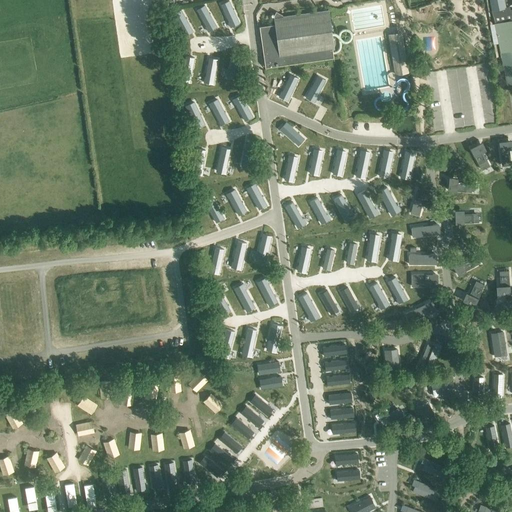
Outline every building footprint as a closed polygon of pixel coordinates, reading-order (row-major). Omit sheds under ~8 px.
[(229,0),(221,4),(229,21),(228,22),(231,27),(236,25),(236,24),(239,22),(229,0)] [(488,0),(491,10),(506,7),(505,0),(488,0)] [(205,5),(197,9),(206,26),(208,31),(214,28),(213,28),(217,26),(205,5)] [(275,25),(259,27),(265,68),(334,58),(332,49),(334,49),(328,5),(327,5),(328,10),(274,18),(275,25)] [(511,14),(511,10),(511,11),(510,6),(506,7),(491,10),(506,85),(511,84),(511,20),(511,15),(511,14)] [(181,10),(173,14),(182,31),(184,36),(190,33),(189,32),(193,31),(181,10)] [(408,72),(404,31),(390,33),(394,73),(408,72)] [(229,72),(227,77),(233,79),(233,78),(237,79),(243,55),(234,53),(230,72),(229,72)] [(182,75),(181,81),(186,82),(187,81),(191,81),(195,58),(186,56),(183,75),(182,75)] [(205,76),(204,82),(210,83),(210,82),(214,83),(218,59),(209,58),(206,77),(205,76)] [(281,91),(279,96),(284,99),(284,98),(288,100),(298,78),(290,74),(282,91),(281,91)] [(318,75),(306,96),(310,98),(309,99),(314,102),(317,97),(316,96),(326,80),(318,75)] [(238,96),(232,99),(235,105),(236,104),(245,121),(253,117),(242,95),(238,97),(238,96)] [(214,101),(209,103),(212,109),(212,108),(221,125),(229,121),(218,100),(214,101)] [(191,103),(185,106),(188,111),(189,111),(197,128),(205,124),(195,103),(191,104),(191,103)] [(283,125),(279,129),(284,133),(298,146),(304,139),(287,123),(284,126),(283,125)] [(508,140),(499,141),(502,164),(511,163),(509,149),(508,140)] [(247,141),(242,164),(246,165),(245,166),(251,167),(252,161),(251,161),(255,142),(247,141)] [(478,144),(470,148),(480,168),(488,164),(482,152),(478,144)] [(222,147),(217,171),(220,172),(220,173),(226,174),(227,168),(226,168),(230,149),(222,147)] [(313,155),(309,173),(318,175),(323,152),(319,151),(319,150),(314,148),(312,154),(313,155)] [(197,149),(193,172),(197,173),(197,174),(203,175),(204,169),(203,169),(206,150),(197,149)] [(337,155),(333,174),(342,176),(347,152),(343,151),(343,150),(337,149),(336,155),(337,155)] [(383,155),(379,176),(388,178),(393,152),(389,151),(389,150),(384,149),(382,155),(383,155)] [(360,156),(356,176),(365,178),(370,153),(366,152),(366,151),(361,150),(359,156),(360,156)] [(405,157),(401,177),(410,179),(415,154),(411,153),(411,152),(405,151),(404,157),(405,157)] [(288,161),(284,179),(293,181),(298,158),(294,157),(294,156),(288,155),(287,161),(288,161)] [(449,181),(448,190),(471,192),(472,183),(458,181),(449,181)] [(252,185),(246,188),(249,193),(250,193),(259,209),(267,205),(256,184),(252,186),(252,185)] [(387,187),(379,191),(391,214),(394,213),(395,213),(400,211),(397,205),(396,206),(387,187)] [(417,188),(410,213),(419,215),(426,190),(417,188)] [(232,191),(226,194),(229,199),(230,199),(239,215),(247,211),(236,190),(232,192),(232,191)] [(365,190),(357,194),(369,217),(373,215),(373,216),(379,213),(376,208),(375,209),(365,190)] [(342,195),(334,199),(345,220),(348,218),(349,219),(354,216),(351,211),(351,212),(342,195)] [(209,198),(204,201),(206,206),(207,206),(216,223),(224,218),(213,197),(209,199),(209,198)] [(318,198),(310,202),(321,223),(324,221),(325,222),(330,219),(327,214),(326,214),(318,198)] [(293,202),(285,207),(297,227),(300,225),(301,226),(306,223),(303,218),(302,219),(293,202)] [(464,213),(455,214),(456,223),(479,222),(478,213),(464,213)] [(437,224),(412,227),(413,237),(438,234),(437,224)] [(392,239),(388,259),(397,261),(401,235),(398,234),(398,233),(392,232),(391,238),(392,239)] [(370,239),(366,260),(375,262),(380,236),(376,235),(376,234),(370,233),(369,239),(370,239)] [(257,254),(256,260),(262,261),(262,260),(266,261),(272,236),(263,234),(258,254),(257,254)] [(232,262),(231,267),(237,269),(237,268),(241,269),(247,243),(238,241),(233,262),(232,262)] [(349,242),(346,262),(354,263),(357,244),(349,242)] [(301,252),(297,271),(306,273),(311,249),(307,248),(307,247),(302,246),(300,252),(301,252)] [(210,266),(209,272),(215,273),(215,272),(219,273),(224,250),(216,248),(211,266),(210,266)] [(327,249),(322,268),(330,270),(334,250),(327,249)] [(434,254),(409,254),(409,264),(434,264),(434,254)] [(479,263),(475,255),(462,261),(454,265),(458,273),(479,263)] [(508,272),(499,272),(500,286),(501,295),(510,295),(508,272)] [(435,274),(412,274),(412,286),(435,286),(435,274)] [(16,275),(4,277),(4,285),(17,284),(16,275)] [(261,281),(258,283),(270,306),(278,301),(268,283),(269,282),(266,277),(261,280),(261,281)] [(395,277),(388,281),(397,298),(396,298),(398,304),(404,301),(403,300),(407,298),(395,277)] [(470,294),(467,302),(475,306),(484,285),(476,281),(470,294)] [(238,287),(235,289),(247,312),(255,307),(245,289),(246,288),(243,283),(238,286),(238,287)] [(377,283),(369,287),(378,304),(381,310),(386,307),(385,306),(389,304),(377,283)] [(214,290),(210,292),(223,315),(230,311),(220,292),(221,292),(219,287),(213,290),(214,290)] [(347,287),(340,291),(351,310),(358,306),(347,287)] [(327,290),(320,294),(331,313),(338,309),(327,290)] [(307,293),(299,297),(309,316),(308,316),(311,321),(316,319),(316,318),(319,316),(307,293)] [(428,302),(405,313),(410,322),(432,311),(428,302)] [(272,324),(267,349),(271,350),(270,351),(276,352),(278,346),(277,346),(281,326),(272,324)] [(248,328),(242,354),(246,354),(246,355),(252,357),(253,351),(252,351),(257,330),(248,328)] [(226,329),(219,354),(223,355),(223,356),(229,358),(230,352),(229,352),(235,331),(226,329)] [(503,332),(491,334),(494,357),(506,356),(503,332)] [(428,343),(419,365),(431,370),(440,348),(428,343)] [(345,344),(323,347),(324,355),(346,353),(345,344)] [(397,349),(385,350),(387,373),(392,373),(392,374),(395,373),(395,372),(399,372),(397,349)] [(347,359),(325,362),(326,370),(348,368),(347,359)] [(278,362),(258,365),(259,373),(280,370),(278,362)] [(200,372),(188,384),(197,393),(209,381),(200,372)] [(349,374),(327,377),(328,385),(350,382),(349,374)] [(494,374),(493,396),(501,396),(502,374),(494,374)] [(168,376),(169,393),(181,392),(180,375),(168,376)] [(280,376),(260,380),(261,388),(282,385),(280,376)] [(475,377),(474,399),(482,399),(483,377),(475,377)] [(437,380),(431,381),(432,387),(433,387),(434,396),(453,393),(451,379),(438,381),(437,380)] [(99,382),(101,400),(112,398),(111,381),(99,382)] [(147,383),(144,400),(156,402),(159,385),(147,383)] [(123,387),(120,404),(132,407),(136,390),(123,387)] [(351,393),(329,395),(330,404),(352,401),(351,393)] [(25,394),(24,411),(35,412),(37,395),(25,394)] [(210,394),(203,402),(217,414),(224,406),(210,394)] [(255,394),(250,401),(267,415),(272,408),(255,394)] [(83,396),(77,406),(91,415),(97,405),(83,396)] [(423,405),(415,409),(423,426),(435,420),(430,408),(431,407),(428,402),(423,404),(423,405)] [(246,406),(240,412),(258,426),(263,420),(246,406)] [(352,408),(331,410),(332,419),(353,416),(352,408)] [(390,414),(387,410),(375,417),(386,429),(403,417),(398,409),(390,414)] [(15,410),(5,416),(13,430),(24,424),(15,410)] [(236,417),(231,424),(248,438),(253,431),(236,417)] [(93,421),(75,425),(77,437),(95,433),(93,421)] [(354,423),(332,425),(333,434),(355,431),(354,423)] [(511,434),(510,424),(501,426),(505,447),(511,446),(511,434)] [(494,426),(485,428),(490,450),(498,448),(494,426)] [(190,430),(179,433),(183,450),(195,447),(190,430)] [(142,433),(130,432),(128,449),(140,450),(142,433)] [(224,432),(219,438),(236,452),(241,445),(224,432)] [(162,434),(150,435),(152,453),(164,451),(162,434)] [(278,437),(264,452),(277,464),(291,450),(278,437)] [(114,440),(103,444),(109,460),(120,456),(114,440)] [(215,443),(209,450),(226,464),(232,457),(215,443)] [(96,451),(86,446),(77,460),(88,466),(96,451)] [(39,452),(27,449),(23,466),(36,469),(39,452)] [(56,453),(46,459),(55,474),(65,467),(56,453)] [(358,454),(336,456),(336,465),(358,463),(358,454)] [(205,456),(199,462),(216,476),(221,470),(205,456)] [(0,459),(0,467),(3,477),(14,473),(9,457),(0,459)] [(192,459),(183,461),(187,482),(195,481),(192,459)] [(424,464),(422,469),(437,476),(440,470),(442,472),(445,466),(429,459),(427,465),(424,464)] [(173,462),(165,463),(168,485),(177,484),(173,462)] [(158,464),(149,466),(153,487),(161,486),(158,464)] [(142,467),(133,468),(137,490),(145,489),(142,467)] [(126,469),(118,471),(121,492),(130,491),(126,469)] [(359,470),(337,472),(338,481),(360,479),(359,470)] [(110,472),(102,473),(105,495),(113,493),(110,472)] [(415,486),(413,492),(429,498),(431,492),(434,493),(436,488),(420,482),(418,487),(415,486)] [(74,483),(65,484),(67,499),(76,498),(74,483)] [(93,484),(84,485),(86,500),(95,499),(93,484)] [(34,486),(25,488),(27,503),(36,501),(34,486)] [(54,490),(45,491),(47,506),(56,505),(54,490)] [(370,496),(350,507),(352,511),(353,511),(366,511),(376,507),(370,496)] [(17,497),(8,498),(10,511),(17,511),(19,511),(17,497)]
